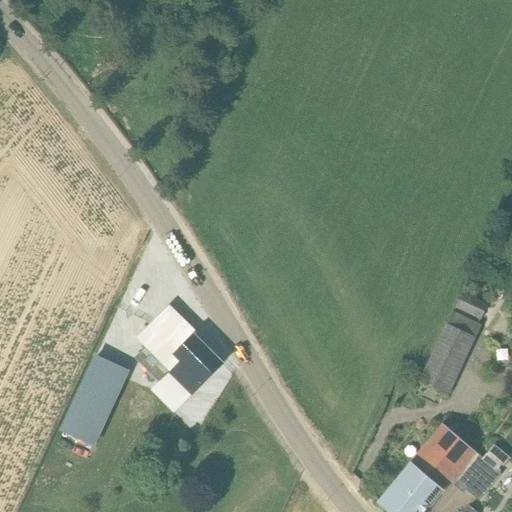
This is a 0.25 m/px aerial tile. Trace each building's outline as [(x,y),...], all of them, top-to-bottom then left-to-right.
[(457,308),(480,319),(488,304),(464,293),(457,308)] [(146,348),(136,358),(160,383),(170,373),(192,394),(223,364),(170,311),(168,309),(143,333),(138,339),(146,348)] [(479,324),(453,312),(420,383),(446,395),(479,324)] [(76,401),(62,430),(93,445),(95,440),(116,396),(127,371),(97,357),(96,357),(76,401)] [(424,511),(448,483),(476,451),(445,425),(380,503),(379,502),(378,503),(388,511),(424,511)] [(476,451),(448,483),(462,495),(465,491),(477,502),(499,475),(497,473),(509,459),(496,448),(486,460),(476,451)]
